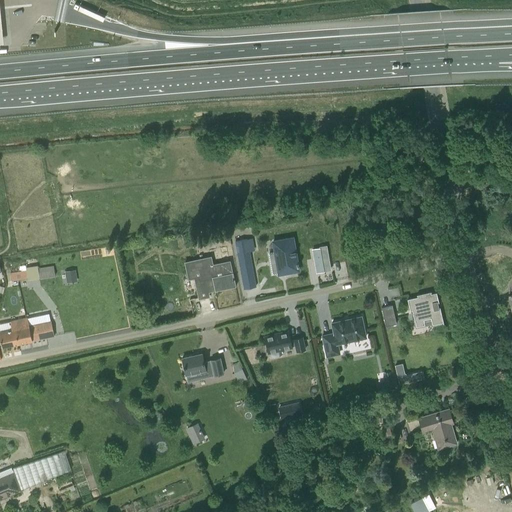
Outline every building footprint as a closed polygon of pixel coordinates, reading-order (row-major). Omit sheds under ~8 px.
[(274,253),(269,254),(273,274),(278,272),(279,274),(298,270),(298,267),(299,266),(298,263),(297,264),(292,236),(271,240),(274,253)] [(242,240),(235,242),(244,289),(256,287),(249,252),(245,253),(242,240)] [(323,267),(330,266),(327,245),(319,247),(319,248),(312,249),(316,273),(324,271),(323,267)] [(199,299),(208,297),(209,297),(207,287),(214,286),(215,290),(235,286),(235,287),(236,286),(233,273),(230,261),(213,265),(211,257),(185,262),(189,279),(194,278),(199,299)] [(53,266),(38,269),(40,278),(55,276),(53,266)] [(26,270),(10,273),(11,281),(27,278),(26,270)] [(77,281),(75,270),(65,271),(67,283),(77,281)] [(417,297),(407,299),(410,311),(412,310),(416,327),(425,325),(424,320),(431,318),(432,325),(443,323),(443,324),(444,324),(444,323),(440,307),(439,307),(438,308),(437,302),(438,302),(439,302),(436,292),(431,293),(431,292),(431,291),(416,295),(417,295),(417,297)] [(397,324),(392,305),(381,307),(386,326),(397,324)] [(29,326),(16,329),(19,344),(32,341),(47,338),(54,336),(51,321),(49,314),(27,318),(29,326)] [(366,337),(361,316),(350,319),(350,318),(343,320),(332,323),(334,333),(323,336),(327,356),(339,353),(337,344),(366,337)] [(13,329),(0,331),(0,338),(2,347),(19,344),(16,329),(29,326),(27,318),(11,322),(13,329)] [(290,341),(288,331),(265,336),(268,353),(292,347),(295,346),(297,351),(305,350),(302,337),(294,339),(294,340),(290,341)] [(202,354),(182,358),(186,375),(187,382),(202,379),(202,378),(200,371),(206,370),(213,368),(214,376),(223,373),(220,358),(211,360),(211,361),(204,362),(202,354)] [(404,362),(395,364),(400,384),(424,378),(423,370),(406,374),(404,362)] [(242,369),(234,372),(239,383),(247,379),(242,369)] [(386,391),(385,382),(378,383),(380,392),(386,391)] [(288,404),(278,407),(281,418),(291,416),(288,404)] [(439,448),(457,443),(451,423),(453,423),(449,408),(418,417),(423,432),(434,429),(439,448)] [(200,441),(193,425),(186,428),(193,444),(200,441)] [(384,436),(391,435),(389,426),(382,428),(384,436)] [(20,490),(71,470),(64,451),(11,469),(20,490)] [(0,498),(20,490),(11,469),(11,468),(0,472),(0,498)] [(71,481),(53,489),(55,493),(69,487),(73,485),(71,481)] [(428,511),(421,498),(410,504),(414,511),(428,511)]
